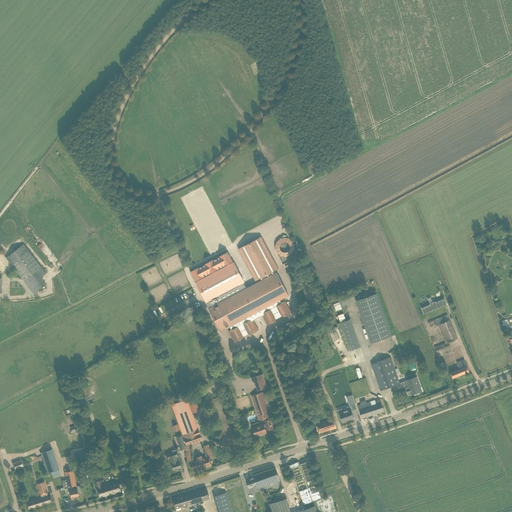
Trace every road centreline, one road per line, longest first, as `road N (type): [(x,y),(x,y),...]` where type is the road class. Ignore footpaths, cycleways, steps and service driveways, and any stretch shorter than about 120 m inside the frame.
road 1 (tertiary): [(81,511),(511,378)]
road 2 (track): [(159,194),(209,169),(260,117),(294,54),(300,0)]
road 3 (track): [(205,0),(146,60),(119,113),(115,175),(142,194)]
road 4 (track): [(0,345),(178,249)]
